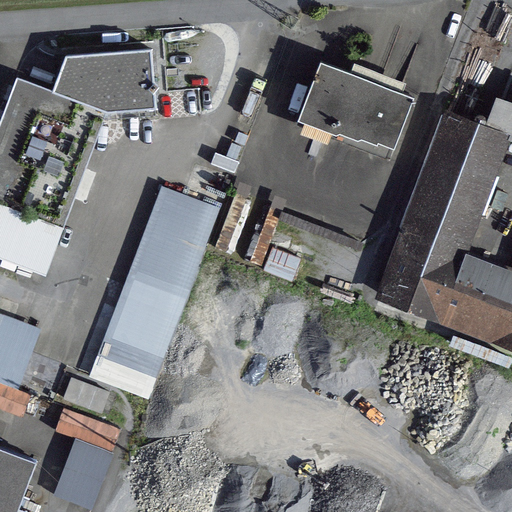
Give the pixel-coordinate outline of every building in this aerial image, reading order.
[(51,88),(104,108),(154,105),(151,43),(66,50),(51,88)] [(416,96),(323,59),(298,119),(391,156),(416,96)] [(17,76),(7,104),(94,136),(104,108),(51,88),(17,76)] [(7,104),(0,123),(0,132),(84,164),(94,136),(7,104)] [(511,347),(511,265),(472,249),(511,132),(511,130),(444,106),(375,296),(511,347)] [(0,132),(0,164),(73,191),(84,164),(0,132)] [(0,164),(0,196),(63,219),(73,191),(0,164)] [(218,205),(161,183),(89,373),(147,396),(218,205)] [(63,219),(0,196),(0,250),(45,267),(63,219)] [(0,379),(19,387),(41,326),(0,310),(0,379)] [(19,387),(0,379),(0,406),(24,415),(32,392),(19,387)] [(120,427),(63,406),(55,429),(75,436),(54,492),(92,508),(120,427)] [(0,444),(0,511),(16,511),(37,458),(0,444)]
